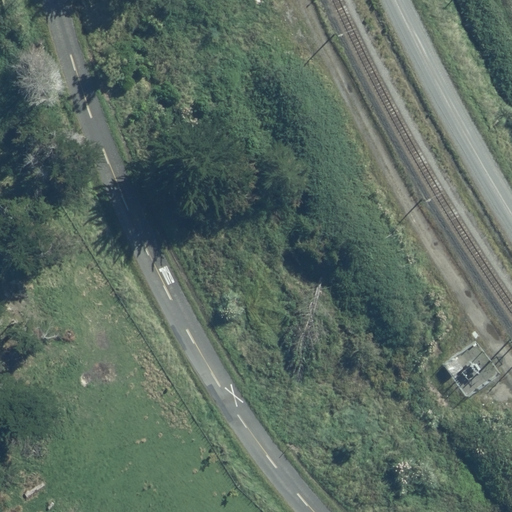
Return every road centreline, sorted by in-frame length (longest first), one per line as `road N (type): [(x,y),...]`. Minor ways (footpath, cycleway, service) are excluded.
road 1 (unclassified): [(54,0),(88,111),(166,292),(217,384),(314,511)]
road 2 (residential): [(511,210),(400,0)]
